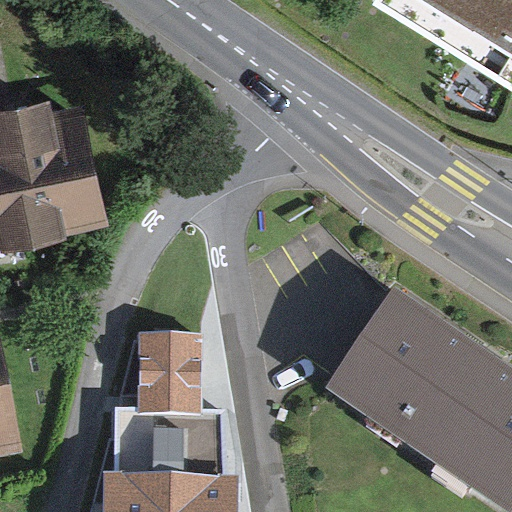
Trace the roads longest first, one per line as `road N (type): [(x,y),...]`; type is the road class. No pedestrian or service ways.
road 1 (residential): [(57,511),(119,284),(161,224),(217,185)]
road 2 (residential): [(275,511),(217,185)]
road 3 (primary): [(303,105),(511,243)]
road 4 (primary): [(164,0),(303,105)]
